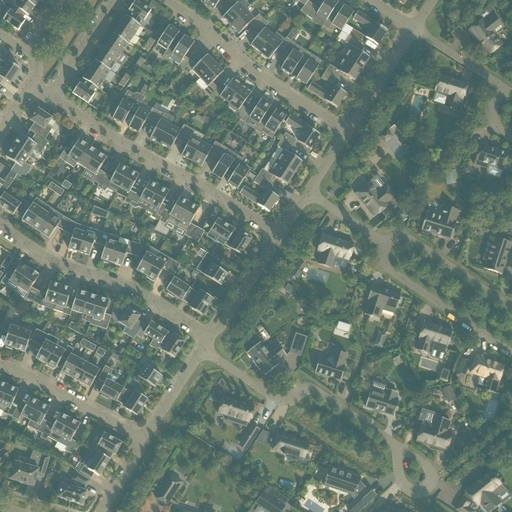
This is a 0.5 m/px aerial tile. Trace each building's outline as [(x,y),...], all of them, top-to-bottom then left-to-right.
[(28,16),(34,7),(24,0),(16,0),(13,5),(25,13),(24,14),(28,16)] [(205,0),(203,4),(213,11),(220,0),(225,0),(228,2),(229,0),(205,0)] [(244,0),(229,0),(228,2),(233,7),(222,18),(230,26),(246,11),(251,6),(244,0)] [(309,0),(296,0),(304,6),(300,11),(306,16),(313,6),(308,2),(309,0)] [(325,0),(319,10),(313,6),(306,16),(312,20),(316,15),(326,21),(329,16),(338,3),(333,0),(325,0)] [(129,18),(140,26),(143,28),(152,16),(149,14),(150,11),(135,1),(128,11),(132,13),(129,18)] [(21,19),(24,14),(25,13),(13,5),(9,11),(8,10),(3,16),(5,17),(3,20),(18,31),(25,21),(21,19)] [(329,16),(326,21),(322,27),(328,30),(331,25),(341,31),(353,13),(343,6),(334,20),(329,16)] [(499,22),(492,14),(494,12),(489,6),(478,15),(482,19),(467,31),(488,56),(502,45),(494,34),(503,27),(499,22)] [(250,24),(255,29),(263,19),(259,15),(254,19),(246,11),(230,26),(238,35),(250,24)] [(353,19),(371,30),(365,38),(377,46),(387,31),(357,12),(353,19)] [(129,18),(125,16),(119,25),(134,35),(140,26),(129,18)] [(259,53),(273,36),(264,29),(268,23),(263,19),(255,29),(260,33),(250,46),(259,53)] [(134,35),(119,25),(113,34),(128,44),(134,35)] [(157,44),(152,51),(162,57),(157,64),(163,67),(168,60),(175,49),(170,46),(179,33),(169,26),(163,34),(157,44)] [(353,29),(348,36),(359,43),(364,36),(353,29)] [(269,60),(278,48),(284,52),(291,42),(286,38),(285,40),(276,33),(273,36),(259,53),(261,54),(261,55),(265,59),(266,58),(269,60)] [(128,44),(113,34),(107,43),(122,53),(128,44)] [(175,49),(168,60),(178,66),(177,67),(182,71),(191,61),(184,57),(194,43),(184,36),(175,49)] [(355,49),(359,43),(348,36),(344,43),(351,47),(343,58),(361,70),(369,58),(355,49)] [(150,38),(146,44),(151,47),(155,42),(150,38)] [(289,56),(281,69),(291,75),(299,62),(306,52),(291,42),(284,52),(289,56)] [(122,53),(107,43),(101,52),(116,62),(122,53)] [(147,52),(151,47),(146,44),(143,49),(147,52)] [(116,62),(101,52),(95,61),(110,71),(116,62)] [(312,55),(306,52),(299,62),(305,66),(296,79),(306,85),(318,67),(308,61),(312,55)] [(196,66),(191,61),(182,71),(187,75),(192,71),(200,79),(215,64),(213,62),(214,61),(210,57),(209,58),(207,55),(196,66)] [(0,80),(2,78),(10,84),(20,70),(0,56),(0,80)] [(140,58),(137,63),(141,66),(145,61),(140,58)] [(354,81),(361,70),(343,58),(336,69),(329,65),(325,71),(336,79),(340,73),(354,81)] [(110,71),(95,61),(88,70),(104,80),(110,71)] [(138,72),(141,66),(137,63),(133,68),(138,72)] [(223,72),(215,64),(200,79),(208,87),(203,91),(203,92),(209,98),(217,88),(212,83),(223,72)] [(104,80),(88,70),(82,79),(86,81),(98,89),(104,80)] [(336,79),(325,71),(321,78),(332,85),(336,79)] [(126,74),(122,79),(127,83),(130,77),(126,74)] [(434,92),(448,96),(444,108),(456,111),(459,100),(462,101),(468,84),(439,75),(434,92)] [(123,88),(127,83),(122,79),(118,85),(123,88)] [(229,104),(241,86),(238,84),(239,83),(236,81),(235,82),(232,80),(223,92),(217,88),(209,98),(215,103),(219,97),(229,104)] [(94,95),(98,89),(86,81),(83,86),(79,84),(72,94),(88,104),(90,101),(92,102),(96,96),(94,95)] [(334,86),(329,94),(311,83),(307,89),(336,109),(342,100),(343,101),(346,96),(345,96),(346,94),(334,86)] [(251,93),(241,86),(229,104),(238,111),(234,116),(240,120),(247,110),(242,106),(251,93)] [(115,100),(118,95),(114,92),(110,97),(115,100)] [(130,111),(136,114),(138,109),(145,97),(137,93),(133,95),(129,103),(122,100),(117,110),(112,119),(123,125),(130,111)] [(252,113),(247,110),(240,120),(245,124),(249,118),(259,125),(262,120),(271,107),(260,100),(252,113)] [(146,120),(152,122),(158,111),(152,108),(149,114),(138,109),(136,114),(128,128),(139,133),(146,120)] [(29,130),(35,134),(36,134),(44,140),(45,140),(52,129),(47,125),(52,119),(38,109),(30,121),(34,123),(29,130)] [(262,120),(259,125),(255,130),(260,134),(261,132),(271,139),(286,116),(276,110),(267,123),(262,120)] [(157,125),(150,139),(160,145),(170,126),(174,119),(164,113),(163,114),(158,111),(152,122),(157,125)] [(285,123),(303,134),(298,142),(310,150),(319,135),(290,116),(285,123)] [(178,136),(183,139),(189,128),(183,125),(180,131),(170,126),(160,145),(170,150),(178,136)] [(191,162),(201,143),(191,137),(195,131),(189,128),(183,139),(188,142),(181,156),(191,162)] [(380,137),(383,141),(390,135),(387,131),(380,137)] [(285,133),(281,140),(292,147),(296,140),(285,133)] [(48,142),(45,140),(44,140),(36,134),(35,134),(30,141),(21,135),(17,140),(16,138),(13,143),(14,144),(13,146),(29,157),(33,150),(40,155),(42,151),(48,142)] [(77,163),(88,146),(79,140),(71,151),(66,148),(59,158),(73,168),(76,163),(77,163)] [(283,151),(276,162),(294,174),(302,162),(288,153),(292,147),(281,140),(277,147),(283,151)] [(209,153),(215,157),(221,146),(215,142),(212,148),(201,143),(191,162),(193,163),(193,164),(198,167),(198,166),(201,167),(209,153)] [(503,170),(504,169),(505,169),(507,164),(505,163),(509,153),(480,144),(473,165),(488,170),(489,166),(503,170)] [(29,157),(13,146),(5,157),(15,164),(10,171),(23,179),(31,168),(24,163),(29,157)] [(86,169),(97,152),(88,146),(77,163),(86,169)] [(230,167),(233,162),(237,156),(221,146),(215,157),(220,160),(212,173),(222,180),(230,167)] [(98,153),(97,152),(86,169),(95,175),(91,180),(98,185),(105,174),(99,170),(106,159),(105,158),(105,157),(106,157),(99,152),(98,152),(99,153),(98,153)] [(237,156),(233,162),(230,167),(236,170),(227,183),(237,190),(243,181),(249,172),(239,165),(243,160),(237,156)] [(286,186),(294,174),(276,162),(268,173),(262,169),(258,176),(269,183),(273,177),(286,186)] [(116,193),(129,170),(119,165),(112,178),(105,174),(98,185),(97,187),(105,192),(107,188),(116,193)] [(54,166),(48,176),(53,179),(59,168),(54,166)] [(459,172),(462,179),(470,175),(467,168),(459,172)] [(131,171),(129,170),(116,193),(126,199),(124,202),(130,205),(132,202),(136,194),(130,191),(139,176),(136,174),(137,173),(132,170),(131,171)] [(444,173),(445,182),(457,179),(456,171),(444,173)] [(269,183),(258,176),(253,182),(264,189),(269,183)] [(68,190),(71,185),(65,181),(61,186),(68,190)] [(146,211),(159,187),(149,181),(143,193),(138,190),(136,194),(132,202),(130,205),(135,208),(139,207),(146,211)] [(54,192),(57,187),(51,183),(47,188),(54,192)] [(394,198),(385,186),(375,194),(367,184),(355,194),(374,217),(388,206),(387,204),(394,198)] [(60,197),(64,191),(57,187),(54,192),(60,197)] [(169,192),(159,187),(146,211),(153,215),(152,217),(159,221),(161,218),(165,210),(167,207),(162,204),(169,192)] [(244,187),(239,194),(269,213),(274,204),(276,205),(278,200),(277,200),(278,198),(267,190),(261,198),(244,187)] [(20,204),(4,194),(0,199),(0,206),(13,216),(16,212),(21,215),(27,207),(29,204),(23,200),(20,204)] [(176,226),(189,203),(179,198),(171,213),(165,210),(161,218),(159,221),(165,224),(167,221),(176,226)] [(21,220),(31,227),(45,205),(36,199),(21,220)] [(190,204),(189,203),(176,226),(186,232),(184,235),(190,238),(196,227),(190,224),(199,209),(197,207),(197,206),(191,203),(190,204)] [(31,227),(39,233),(54,211),(45,205),(31,227)] [(95,206),(92,214),(114,222),(117,214),(95,206)] [(427,213),(424,221),(421,230),(451,240),(456,222),(455,222),(458,211),(444,206),(440,217),(427,213)] [(402,210),(395,216),(396,216),(401,222),(407,217),(402,210)] [(64,232),(69,221),(63,217),(54,211),(39,233),(49,239),(56,228),(64,232)] [(227,241),(234,231),(234,230),(218,220),(212,228),(210,231),(219,236),(215,241),(223,246),(224,245),(227,241)] [(78,253),(85,233),(86,228),(77,225),(69,221),(64,232),(72,236),(68,249),(78,253)] [(204,232),(196,227),(190,238),(198,243),(199,240),(204,232)] [(99,245),(102,233),(86,228),(85,233),(78,253),(89,256),(93,243),(99,245)] [(239,234),(234,231),(227,241),(224,245),(241,256),(251,239),(240,232),(239,234)] [(111,263),(117,244),(119,238),(102,233),(99,245),(104,247),(100,260),(103,260),(102,262),(109,264),(109,263),(111,263)] [(322,234),(319,244),(317,252),(321,253),(318,264),(331,269),(335,257),(348,262),(354,244),(322,234)] [(490,237),(488,243),(485,253),(488,254),(484,269),(501,275),(511,243),(494,238),(493,238),(490,237)] [(126,254),(132,256),(136,244),(129,242),(128,247),(117,244),(111,263),(122,267),(126,254)] [(142,246),(136,244),(132,256),(138,258),(142,246)] [(146,276),(156,259),(146,253),(136,271),(146,276)] [(168,273),(174,262),(159,253),(156,259),(146,276),(147,277),(147,278),(146,277),(146,278),(154,282),(154,281),(156,282),(162,270),(168,273)] [(196,270),(204,275),(212,281),(221,286),(224,282),(225,282),(228,278),(227,277),(228,275),(217,268),(221,262),(207,253),(196,270)] [(6,270),(13,259),(8,256),(1,266),(6,270)] [(180,265),(174,262),(168,273),(173,276),(180,265)] [(297,279),(305,266),(299,262),(291,274),(297,279)] [(15,292),(18,287),(29,270),(20,264),(13,275),(8,272),(1,283),(15,292)] [(30,271),(29,270),(18,287),(28,294),(25,299),(33,303),(39,291),(31,288),(38,277),(38,276),(38,275),(30,270),(30,271)] [(182,301),(189,288),(174,278),(166,291),(168,292),(167,294),(173,298),(174,296),(182,301)] [(61,286),(50,282),(46,295),(39,291),(33,303),(40,307),(41,306),(53,310),(61,286)] [(73,304),(67,302),(71,289),(68,288),(69,287),(64,285),(63,287),(61,286),(53,310),(63,313),(63,314),(69,316),(71,311),(73,304)] [(396,309),(398,305),(401,295),(372,286),(367,300),(369,301),(364,315),(379,319),(382,309),(394,313),(395,309),(396,309)] [(198,294),(189,288),(182,301),(190,306),(189,308),(202,316),(202,315),(204,316),(207,311),(205,310),(213,299),(200,291),(198,294)] [(82,314),(88,295),(77,291),(73,304),(71,311),(82,314)] [(88,295),(82,314),(92,317),(98,298),(88,295)] [(100,298),(98,298),(92,317),(102,321),(100,326),(107,328),(111,316),(105,314),(109,301),(107,301),(107,300),(108,300),(100,297),(99,298),(100,298)] [(128,309),(119,323),(126,327),(122,332),(133,339),(135,335),(142,324),(137,321),(140,316),(134,313),(135,311),(131,308),(130,310),(128,309)] [(14,349),(21,329),(15,328),(17,322),(6,318),(2,331),(8,333),(4,345),(6,346),(5,348),(12,350),(13,348),(14,349)] [(429,349),(444,353),(446,348),(447,348),(452,330),(424,321),(418,339),(419,339),(416,350),(427,354),(429,349)] [(75,332),(78,326),(71,323),(68,328),(75,332)] [(135,335),(141,339),(144,334),(153,340),(149,346),(156,350),(157,348),(160,344),(167,333),(167,334),(168,333),(151,323),(148,328),(142,324),(135,335)] [(84,330),(78,326),(75,332),(81,335),(84,330)] [(25,352),(28,343),(31,333),(21,329),(14,349),(25,352)] [(36,344),(42,333),(36,330),(35,332),(30,341),(36,344)] [(55,346),(58,340),(48,335),(48,336),(42,333),(36,344),(42,347),(35,359),(45,364),(55,346)] [(172,337),(167,334),(167,333),(160,344),(157,348),(165,353),(174,359),(185,342),(174,335),(172,337)] [(295,334),(293,342),(304,345),(306,338),(295,334)] [(86,349),(89,343),(82,339),(79,345),(86,349)] [(269,353),(262,345),(260,342),(247,353),(265,376),(280,364),(278,362),(286,356),(278,345),(269,353)] [(96,347),(89,343),(86,349),(93,352),(96,347)] [(61,358),(67,360),(67,361),(70,355),(73,349),(67,346),(65,351),(55,346),(45,364),(47,365),(46,365),(46,366),(53,370),(54,369),(53,369),(54,369),(55,369),(61,358)] [(96,354),(102,357),(105,352),(99,348),(96,354)] [(319,358),(315,373),(340,381),(345,367),(343,366),(347,355),(334,350),(332,357),(325,360),(319,358)] [(70,378),(80,360),(70,355),(67,361),(67,360),(61,372),(70,378)] [(476,356),(472,366),(470,373),(479,376),(479,375),(486,377),(482,390),(494,394),(498,382),(499,382),(504,365),(484,359),(476,356)] [(163,379),(161,378),(162,377),(151,370),(155,364),(144,357),(137,368),(142,371),(138,377),(155,388),(158,383),(160,384),(163,379)] [(461,359),(457,372),(465,375),(469,361),(461,359)] [(80,383),(89,365),(80,360),(70,378),(80,383)] [(99,370),(89,365),(80,383),(90,388),(99,370)] [(98,380),(105,383),(99,393),(102,395),(101,396),(108,400),(109,398),(116,402),(123,389),(114,384),(118,378),(110,374),(112,370),(105,366),(98,380)] [(439,375),(438,380),(447,383),(449,378),(439,375)] [(8,386),(0,404),(0,410),(3,412),(3,413),(12,418),(18,407),(12,404),(18,391),(15,389),(16,388),(11,385),(10,387),(8,386)] [(450,386),(442,389),(448,403),(456,400),(450,386)] [(370,391),(368,398),(365,407),(393,417),(399,400),(395,399),(397,393),(385,389),(385,391),(372,387),(371,391),(370,391)] [(133,394),(123,389),(116,402),(125,406),(124,408),(136,416),(137,415),(139,416),(142,411),(140,411),(147,400),(135,391),(133,394)] [(226,421),(246,428),(247,424),(249,424),(254,407),(223,397),(218,414),(227,417),(226,421)] [(30,421),(40,403),(30,398),(23,410),(18,407),(12,418),(18,421),(20,416),(30,421)] [(43,420),(49,408),(40,403),(30,421),(27,426),(42,434),(48,423),(43,420)] [(416,442),(446,452),(452,435),(446,433),(450,421),(434,416),(435,414),(422,410),(418,421),(422,422),(416,442)] [(57,442),(70,419),(60,414),(54,426),(48,423),(42,434),(40,438),(46,441),(48,437),(57,442)] [(80,424),(70,419),(57,442),(67,448),(65,451),(71,454),(77,443),(71,440),(80,424)] [(252,426),(245,435),(253,440),(259,430),(252,426)] [(263,430),(255,442),(256,441),(266,444),(269,433),(263,431),(263,430)] [(275,440),(272,450),(283,454),(283,455),(285,456),(285,455),(303,460),(309,443),(293,438),(293,437),(277,432),(274,440),(275,440)] [(95,451),(98,453),(109,460),(113,454),(115,455),(121,443),(104,434),(95,451)] [(0,468),(4,470),(10,452),(2,450),(0,455),(0,468)] [(109,460),(98,453),(88,469),(84,466),(80,472),(90,479),(91,479),(94,474),(99,476),(109,460)] [(49,457),(41,455),(40,461),(31,458),(29,466),(15,462),(10,480),(20,482),(19,483),(27,486),(28,485),(33,487),(36,476),(43,478),(49,457)] [(323,485),(323,486),(351,495),(351,497),(354,501),(346,508),(349,511),(357,511),(375,496),(366,486),(365,487),(359,481),(360,478),(329,468),(328,469),(328,470),(323,484),(323,485)] [(465,493),(455,509),(459,511),(475,511),(476,511),(472,509),(474,507),(475,505),(476,506),(479,503),(486,511),(489,511),(495,508),(500,504),(501,503),(496,497),(505,490),(496,479),(490,471),(464,491),(465,493)] [(89,481),(90,479),(80,472),(78,474),(77,473),(72,480),(73,481),(72,483),(65,479),(62,484),(60,489),(59,488),(56,496),(58,496),(57,498),(69,501),(74,503),(82,505),(84,499),(86,500),(88,494),(86,493),(86,492),(83,491),(84,488),(85,489),(90,481),(89,481)] [(155,498),(166,505),(181,482),(169,474),(161,486),(162,487),(155,498)] [(255,504),(267,511),(281,511),(285,506),(289,500),(267,485),(255,504)] [(298,492),(289,486),(284,494),(293,500),(298,492)]
